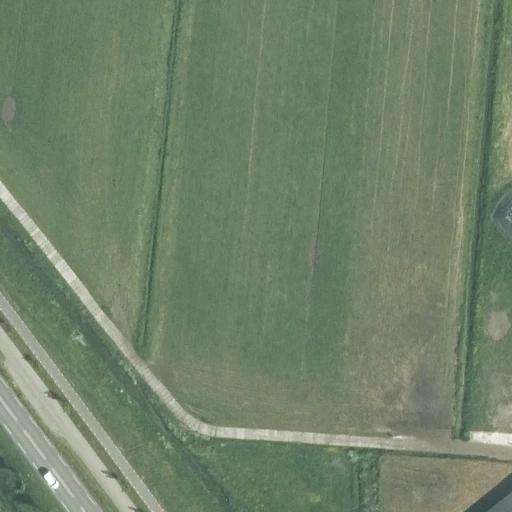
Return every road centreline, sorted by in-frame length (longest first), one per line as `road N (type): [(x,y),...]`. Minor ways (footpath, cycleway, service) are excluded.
road 1 (track): [(127,511),(0,340)]
road 2 (primary): [(82,511),(0,401)]
